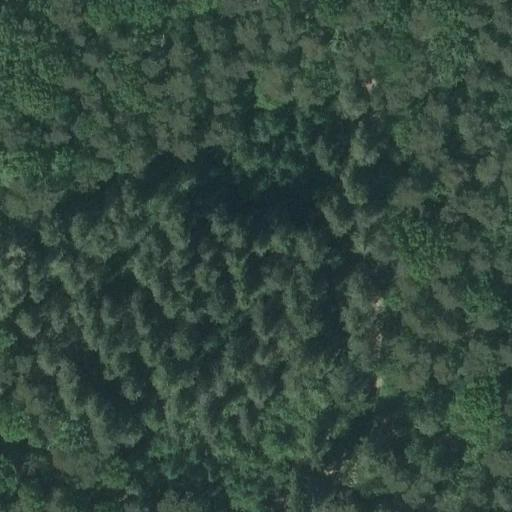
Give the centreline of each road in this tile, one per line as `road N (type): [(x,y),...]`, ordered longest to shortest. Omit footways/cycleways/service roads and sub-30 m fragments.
road 1 (track): [(369,0),(378,440)]
road 2 (track): [(378,440),(511,385)]
road 3 (track): [(269,511),(378,440)]
road 4 (track): [(76,389),(111,511)]
